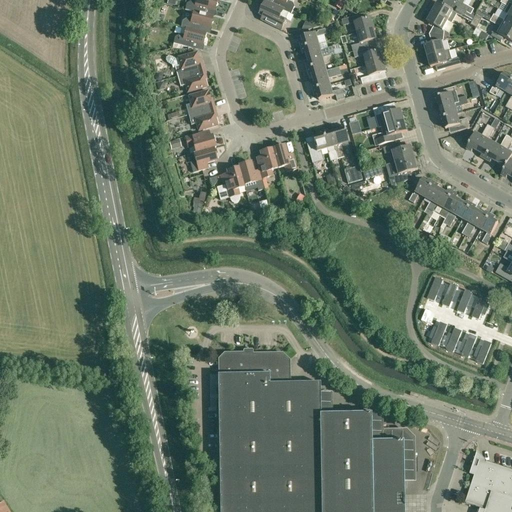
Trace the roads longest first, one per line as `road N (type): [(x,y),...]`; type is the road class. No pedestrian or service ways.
road 1 (tertiary): [(461,422),(358,386),(299,316),(252,285),(221,282),(129,300)]
road 2 (secondary): [(129,300),(93,113),(87,0)]
road 3 (secondary): [(174,511),(129,300)]
road 4 (residential): [(239,25),(221,50),(236,119),(261,132),(305,119)]
road 5 (residential): [(511,204),(443,162),(414,85)]
road 6 (residential): [(305,119),(277,36),(239,25)]
